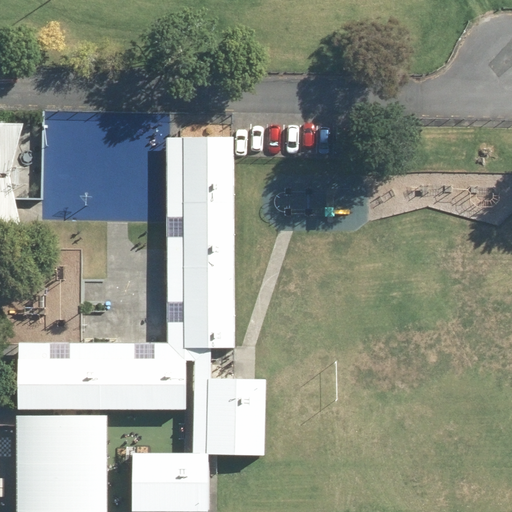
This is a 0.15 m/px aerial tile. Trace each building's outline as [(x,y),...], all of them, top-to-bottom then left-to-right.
[(33,134),(0,133),(0,240),(35,242),(21,182),(33,134)] [(245,354),(246,143),(171,143),(171,354),(245,354)] [(196,359),(20,359),(20,424),(196,424),(196,359)] [(273,469),(273,386),(214,386),(214,469),(273,469)] [(206,511),(206,464),(137,464),(137,511),(206,511)]
